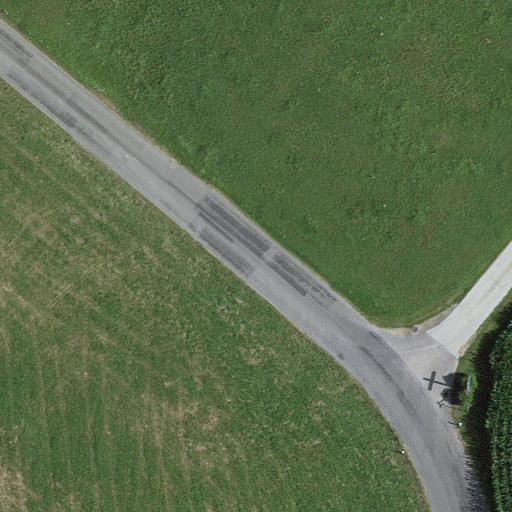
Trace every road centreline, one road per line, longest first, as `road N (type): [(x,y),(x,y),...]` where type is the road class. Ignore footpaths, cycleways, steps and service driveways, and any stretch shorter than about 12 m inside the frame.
road 1 (unclassified): [(458,511),(426,430),(376,364),(0,56)]
road 2 (track): [(511,263),(405,396)]
